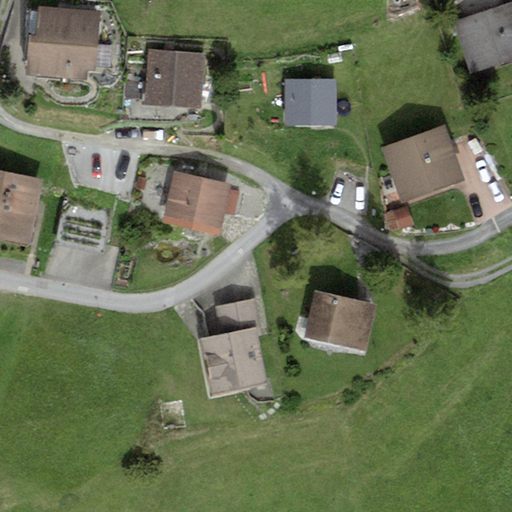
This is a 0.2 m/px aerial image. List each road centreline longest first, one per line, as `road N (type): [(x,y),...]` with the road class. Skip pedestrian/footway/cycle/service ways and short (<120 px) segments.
road 1 (residential): [(0,280),(144,304),(197,283),(276,219),(283,199),(410,247),(455,244),(511,216)]
road 2 (track): [(0,115),(43,133),(206,154),(269,181),(283,199)]
road 3 (track): [(388,243),(430,275),(456,283),(511,262)]
